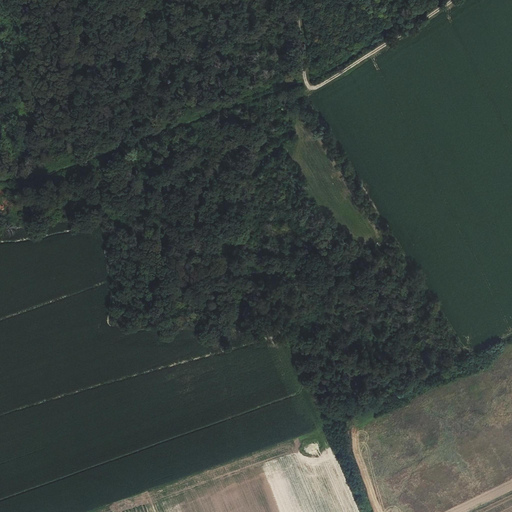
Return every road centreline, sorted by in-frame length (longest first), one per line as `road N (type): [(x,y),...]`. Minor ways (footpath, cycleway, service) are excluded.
road 1 (track): [(306,89),(98,166),(0,186)]
road 2 (track): [(297,0),(306,89),(449,0)]
